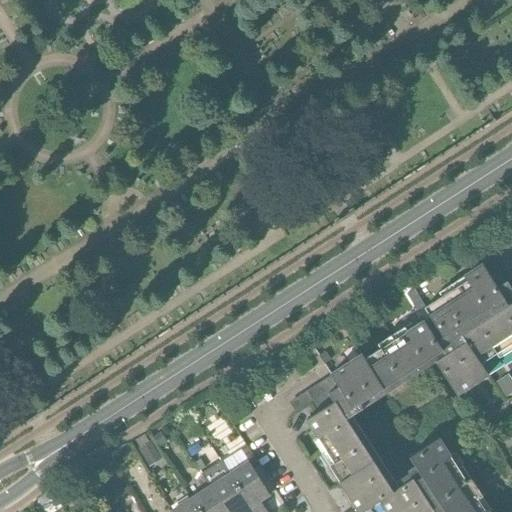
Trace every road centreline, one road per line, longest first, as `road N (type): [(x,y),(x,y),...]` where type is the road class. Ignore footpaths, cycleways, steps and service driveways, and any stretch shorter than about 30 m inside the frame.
road 1 (primary): [(55,451),(511,160)]
road 2 (residential): [(439,280),(259,393),(329,511)]
